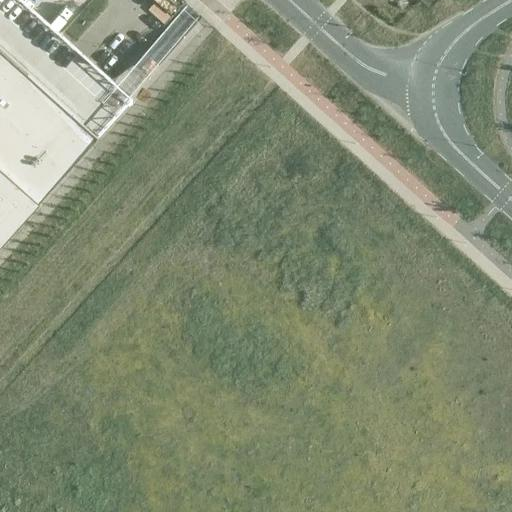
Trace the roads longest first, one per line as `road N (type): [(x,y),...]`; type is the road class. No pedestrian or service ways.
road 1 (unclassified): [(432,82),(365,67),(287,0)]
road 2 (unclassified): [(432,82),(442,132),(511,200)]
